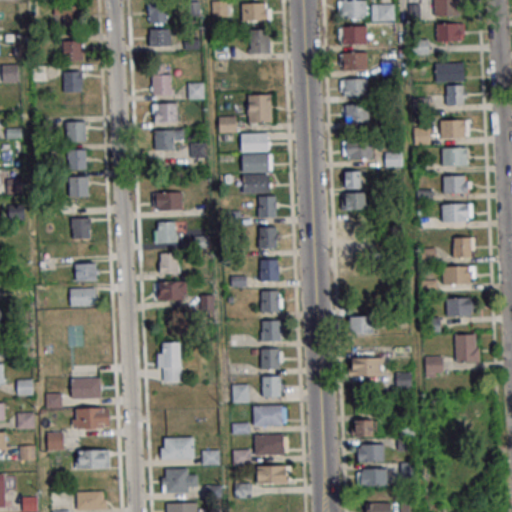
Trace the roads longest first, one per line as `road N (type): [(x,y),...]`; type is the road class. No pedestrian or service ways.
road 1 (residential): [(110,0),(134,511)]
road 2 (tertiary): [(323,511),(300,0)]
road 3 (residential): [(511,391),(494,0)]
